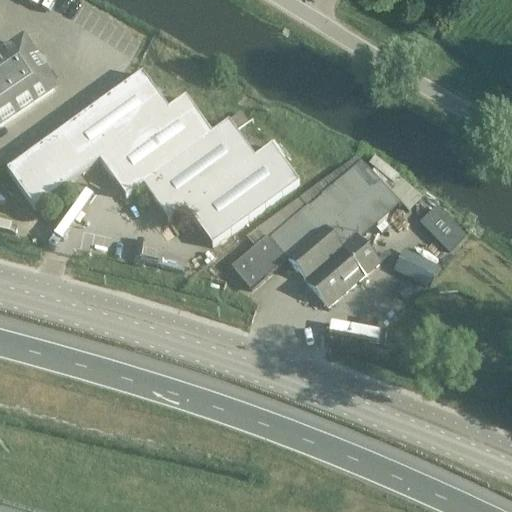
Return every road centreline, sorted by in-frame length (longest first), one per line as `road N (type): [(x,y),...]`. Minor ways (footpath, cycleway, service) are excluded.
road 1 (secondary): [(511,472),(282,381),(0,294)]
road 2 (motorway): [(472,511),(316,444),(0,344)]
road 3 (tertiary): [(511,141),(278,0)]
